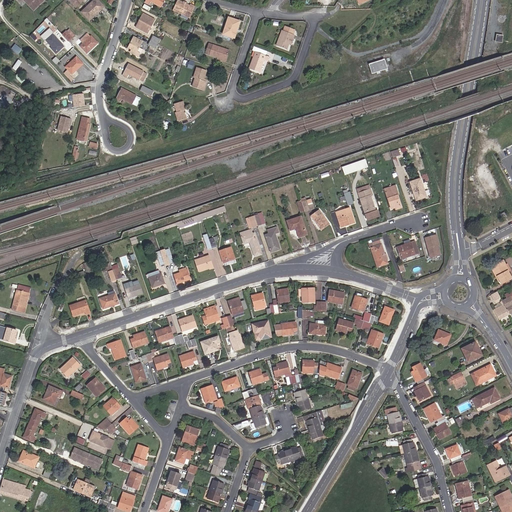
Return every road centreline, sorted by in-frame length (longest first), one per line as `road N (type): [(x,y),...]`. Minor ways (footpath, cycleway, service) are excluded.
road 1 (residential): [(257,13),(232,84),(240,99),(299,71),(314,18),(271,14)]
road 2 (residential): [(459,251),(454,185),(481,0)]
road 3 (residential): [(80,336),(241,280),(308,268)]
road 4 (residential): [(171,386),(295,340),(326,341),(388,370)]
road 5 (residential): [(306,511),(388,370)]
road 6 (residential): [(388,370),(445,472),(454,511)]
road 7 (unknown): [(100,86),(72,86),(1,15)]
road 8 (residential): [(128,0),(103,71),(103,119)]
